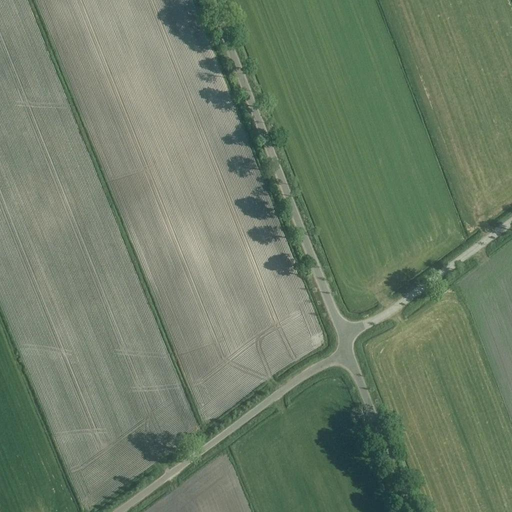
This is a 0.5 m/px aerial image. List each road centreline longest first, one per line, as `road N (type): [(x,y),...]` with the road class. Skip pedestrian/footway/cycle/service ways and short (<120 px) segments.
road 1 (unclassified): [(341,334),(210,0)]
road 2 (unclassified): [(118,511),(306,373),(349,355)]
road 3 (unclassified): [(341,334),(389,312),(511,221)]
road 4 (unclassified): [(409,511),(349,355)]
